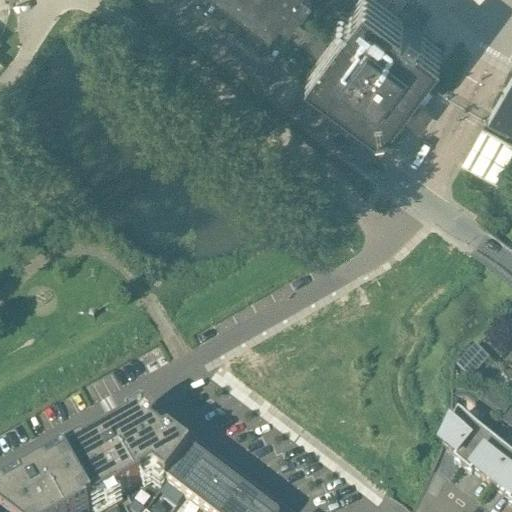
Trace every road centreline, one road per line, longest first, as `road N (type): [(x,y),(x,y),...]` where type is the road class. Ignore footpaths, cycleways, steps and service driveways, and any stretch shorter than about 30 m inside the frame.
road 1 (unclassified): [(385,236),(324,169),(84,0)]
road 2 (unclassified): [(416,198),(165,0)]
road 3 (residential): [(191,360),(377,500)]
road 4 (residential): [(191,360),(313,290),(385,236)]
road 5 (residential): [(311,511),(142,387)]
road 6 (residential): [(0,468),(142,387)]
